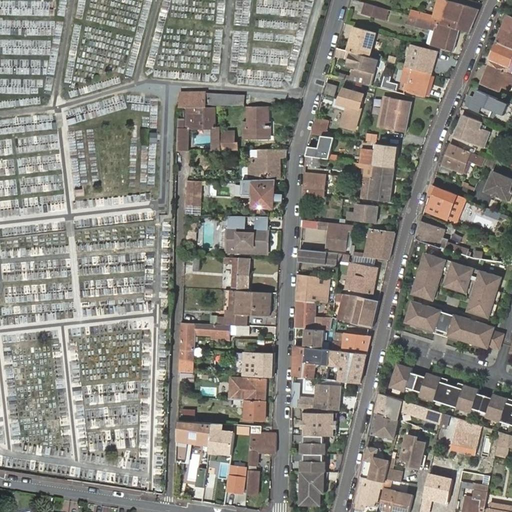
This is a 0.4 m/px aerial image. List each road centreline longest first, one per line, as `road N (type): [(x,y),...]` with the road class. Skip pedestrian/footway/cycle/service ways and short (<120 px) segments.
road 1 (residential): [(342,0),(300,145),(283,511)]
road 2 (residential): [(383,337),(411,215),(494,0)]
road 3 (residential): [(181,157),(167,508)]
road 4 (residential): [(340,511),(383,337)]
road 5 (residential): [(0,482),(167,508)]
road 6 (residential): [(383,337),(511,377)]
